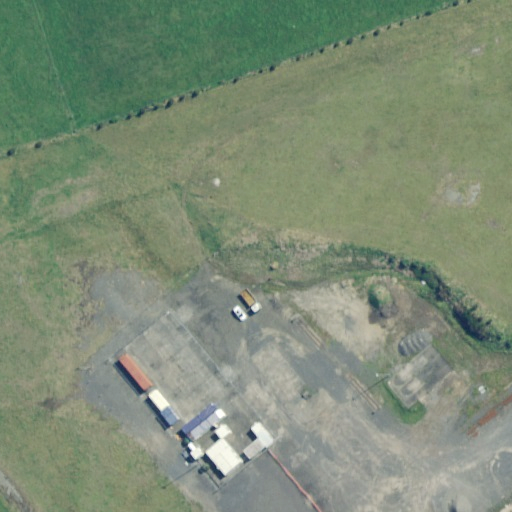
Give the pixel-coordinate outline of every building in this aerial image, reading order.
[(153,385),(129,355),(123,361),(146,391),(153,385)] [(170,407),(158,391),(151,396),(164,412),(170,407)] [(223,419),(212,406),(183,429),(194,442),(223,419)] [(252,459),(266,447),(268,449),(276,442),(259,423),(252,429),(261,439),(246,452),(252,459)] [(243,462),(224,440),(209,454),(228,476),(243,462)]
